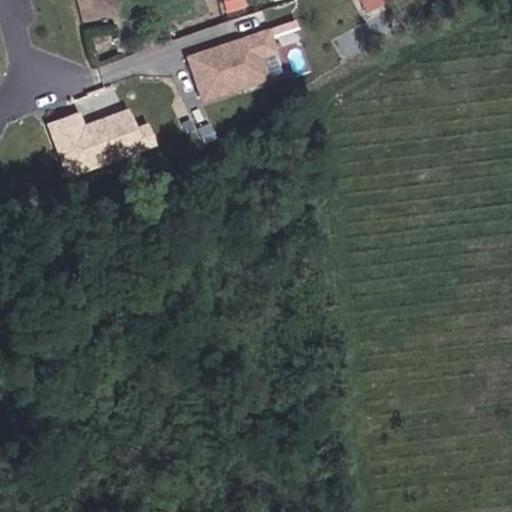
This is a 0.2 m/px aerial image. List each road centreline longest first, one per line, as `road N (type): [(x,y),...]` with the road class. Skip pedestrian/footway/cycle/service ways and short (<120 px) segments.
road 1 (track): [(362,511),(320,101),(491,7),(511,20)]
road 2 (unknown): [(37,0),(58,66),(71,81),(122,80),(199,55)]
